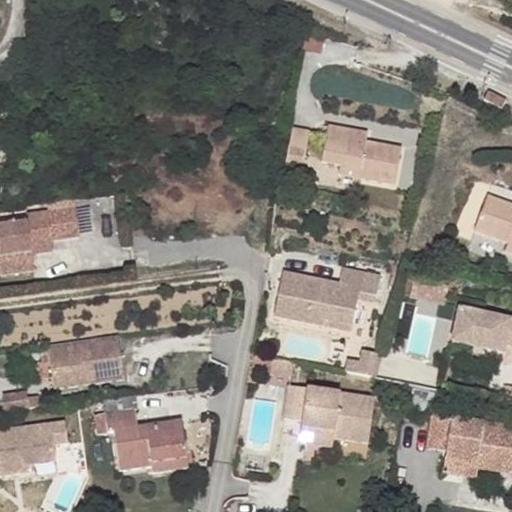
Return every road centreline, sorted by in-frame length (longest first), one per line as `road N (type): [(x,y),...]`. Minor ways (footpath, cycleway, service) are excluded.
road 1 (residential): [(0,301),(257,272),(214,511)]
road 2 (secondary): [(360,0),(511,69)]
